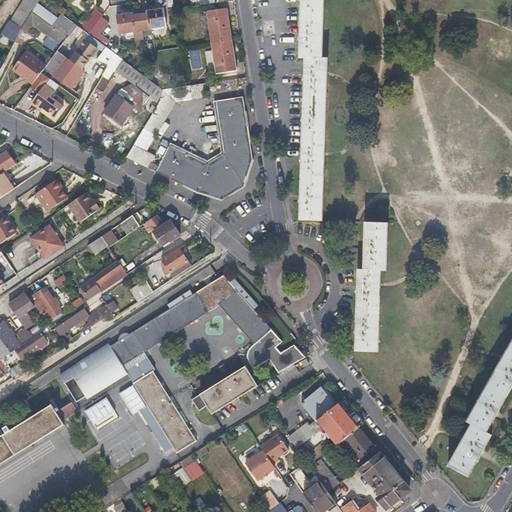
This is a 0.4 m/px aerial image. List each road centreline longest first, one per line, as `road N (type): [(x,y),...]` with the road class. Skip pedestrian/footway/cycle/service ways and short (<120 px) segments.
road 1 (residential): [(0,121),(199,220),(271,275)]
road 2 (residential): [(242,0),(286,261)]
road 3 (unknown): [(332,358),(131,487)]
road 4 (residential): [(303,303),(319,342),(436,491)]
